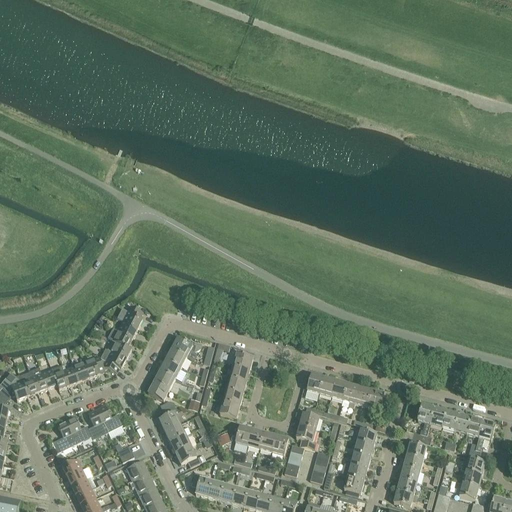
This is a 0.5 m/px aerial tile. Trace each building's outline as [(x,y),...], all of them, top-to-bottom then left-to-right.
[(117,321),(123,324),(122,324),(137,332),(143,323),(140,321),(143,316),(131,309),(128,315),(122,312),(117,321)] [(113,332),(132,342),(137,332),(122,324),(118,333),(113,331),(113,332)] [(108,341),(112,344),(116,345),(128,351),(132,342),(113,332),(108,341)] [(177,342),(171,353),(186,361),(190,354),(195,357),(200,353),(201,348),(192,346),(191,349),(188,347),(183,345),(177,342)] [(108,353),(126,363),(131,353),(128,351),(116,345),(112,344),(108,353)] [(208,350),(203,368),(209,370),(214,352),(208,350)] [(100,360),(105,373),(108,372),(115,376),(118,371),(121,372),(126,363),(108,353),(107,353),(106,352),(101,360),(100,360)] [(217,352),(214,364),(219,366),(223,354),(217,352)] [(171,353),(165,363),(181,372),(186,361),(171,353)] [(236,357),(233,370),(249,374),(252,362),(236,357)] [(83,366),(90,382),(100,378),(100,375),(105,373),(100,360),(99,360),(83,366)] [(165,363),(160,374),(175,383),(181,372),(165,363)] [(74,370),(80,386),(90,382),(83,366),(74,370)] [(58,389),(60,393),(70,389),(64,373),(63,373),(62,369),(52,372),(54,377),(53,377),(58,389)] [(64,373),(70,389),(80,386),(74,370),(64,373)] [(233,370),(230,382),(246,386),(249,374),(233,370)] [(30,375),(38,396),(48,392),(42,376),(41,376),(39,372),(30,375)] [(42,376),(48,392),(58,389),(53,377),(54,377),(52,372),(42,376)] [(160,374),(154,385),(169,394),(175,383),(160,374)] [(20,379),(28,400),(38,396),(30,375),(20,379)] [(0,388),(0,389),(0,388),(0,395),(8,403),(12,399),(15,398),(18,404),(28,400),(20,379),(16,379),(11,376),(0,388)] [(307,394),(319,397),(323,381),(311,378),(307,394)] [(323,381),(319,397),(331,401),(335,384),(323,381)] [(230,382),(226,394),(243,398),(246,386),(230,382)] [(335,384),(331,401),(343,404),(347,388),(335,384)] [(163,405),(169,394),(154,385),(148,397),(163,405)] [(347,388),(343,404),(342,408),(353,411),(359,391),(347,388)] [(359,391),(353,411),(354,412),(355,407),(367,410),(371,394),(359,391)] [(226,394),(223,406),(239,410),(243,398),(226,394)] [(371,394),(367,410),(379,413),(383,397),(371,394)] [(0,422),(7,424),(9,414),(3,412),(4,407),(8,403),(0,395),(0,422)] [(188,412),(197,415),(199,405),(195,404),(191,403),(188,412)] [(161,409),(163,414),(174,409),(173,407),(171,404),(161,409)] [(236,422),(239,410),(223,406),(220,418),(236,422)] [(420,438),(407,434),(405,442),(420,446),(425,447),(427,440),(430,427),(435,411),(422,408),(418,424),(425,426),(423,433),(421,433),(420,438)] [(97,413),(108,436),(123,429),(117,418),(112,421),(106,409),(97,413)] [(160,423),(165,435),(181,427),(175,416),(177,415),(174,409),(163,414),(166,420),(160,423)] [(435,411),(430,427),(442,431),(447,415),(435,411)] [(94,429),(89,432),(92,440),(94,443),(108,436),(97,413),(88,417),(94,429)] [(447,415),(442,431),(455,434),(459,418),(447,415)] [(303,417),(299,429),(316,434),(319,422),(303,417)] [(459,418),(455,434),(467,437),(467,435),(471,421),(459,418)] [(196,425),(200,432),(204,430),(199,419),(194,421),(196,425)] [(66,424),(78,447),(89,442),(93,450),(96,449),(92,440),(89,432),(88,429),(81,432),(75,420),(66,424)] [(479,440),(477,448),(474,447),(473,452),(471,452),(469,459),(474,461),(479,441),(483,424),(471,421),(467,435),(467,437),(479,440)] [(58,457),(78,447),(66,424),(58,428),(64,440),(52,446),(58,457)] [(479,441),(474,461),(478,462),(486,464),(488,456),(483,455),(484,450),(483,450),(485,442),(491,444),(496,428),(483,424),(479,441)] [(165,435),(171,446),(191,436),(186,438),(181,427),(165,435)] [(296,441),(302,443),(300,450),(304,451),(314,454),(316,447),(312,446),(316,434),(299,429),(296,441)] [(200,432),(204,440),(205,443),(210,441),(208,438),(204,430),(200,432)] [(235,446),(248,450),(252,433),(240,430),(235,446)] [(252,433),(248,450),(259,453),(264,436),(252,433)] [(360,433),(357,445),(373,450),(376,437),(360,433)] [(171,446),(176,457),(191,449),(196,447),(191,436),(171,446)] [(227,436),(217,440),(220,446),(229,441),(227,436)] [(264,436),(259,453),(272,456),(276,440),(264,436)] [(276,440),(272,456),(283,459),(288,443),(276,440)] [(357,445),(354,457),(370,461),(373,450),(357,445)] [(410,446),(407,459),(423,463),(427,451),(410,446)] [(292,448),(291,454),(302,457),(304,451),(300,450),(292,448)] [(188,465),(191,471),(202,465),(200,460),(197,461),(191,449),(176,457),(182,469),(188,465)] [(119,455),(121,460),(132,455),(129,450),(119,455)] [(291,454),(289,460),(301,463),(302,457),(291,454)] [(132,455),(121,460),(124,466),(134,460),(132,455)] [(317,455),(316,461),(328,464),(330,458),(317,455)] [(354,457),(351,469),(367,473),(370,461),(354,457)] [(407,459),(404,471),(420,475),(423,463),(407,459)] [(289,460),(287,466),(299,469),(301,463),(289,460)] [(316,461),(314,467),(327,470),(328,464),(316,461)] [(461,473),(466,474),(482,479),(485,467),(469,462),(467,469),(462,468),(461,473)] [(63,470),(68,480),(82,473),(77,463),(63,470)] [(114,463),(105,467),(108,473),(117,469),(114,463)] [(131,480),(135,488),(151,480),(147,472),(143,464),(127,472),(131,480)] [(287,466),(286,471),(298,475),(299,469),(287,466)] [(314,467),(313,473),(325,476),(327,470),(314,467)] [(351,469),(348,481),(364,485),(367,473),(351,469)] [(284,477),(296,480),(298,475),(286,471),(284,477)] [(404,471),(400,482),(417,487),(420,475),(404,471)] [(68,480),(72,490),(87,483),(82,473),(68,480)] [(313,473),(311,478),(324,482),(325,476),(313,473)] [(466,474),(463,487),(479,491),(482,479),(466,474)] [(196,498),(208,501),(213,485),(207,483),(208,480),(201,478),(195,476),(192,489),(198,491),(196,498)] [(322,487),(324,482),(311,478),(310,484),(322,487)] [(138,495),(142,503),(158,495),(154,487),(151,480),(135,488),(138,495)] [(360,497),(364,485),(348,481),(344,493),(346,494),(359,497),(360,497)] [(400,482),(397,494),(414,499),(417,487),(400,482)] [(72,490),(77,499),(92,492),(87,483),(72,490)] [(213,485),(208,501),(220,505),(224,488),(213,485)] [(475,504),(479,491),(463,487),(459,499),(475,504)] [(224,488),(220,505),(232,508),(236,491),(224,488)] [(236,491),(232,508),(244,511),(249,494),(236,491)] [(77,499),(82,509),(97,502),(92,492),(77,499)] [(249,494),(244,511),(247,511),(256,511),(260,497),(249,494)] [(397,494),(394,506),(411,511),(414,499),(397,494)] [(142,503),(146,511),(161,511),(165,510),(162,502),(158,495),(142,503)] [(260,497),(256,511),(269,511),(272,501),(260,497)] [(439,497),(437,503),(447,505),(449,499),(439,497)] [(0,511),(18,511),(21,503),(0,499),(0,511)] [(490,511),(504,511),(507,504),(494,500),(490,511)] [(272,501),(269,511),(282,511),(285,504),(272,501)] [(82,509),(83,511),(100,511),(101,511),(97,502),(82,509)] [(437,503),(436,508),(446,511),(447,505),(437,503)]
